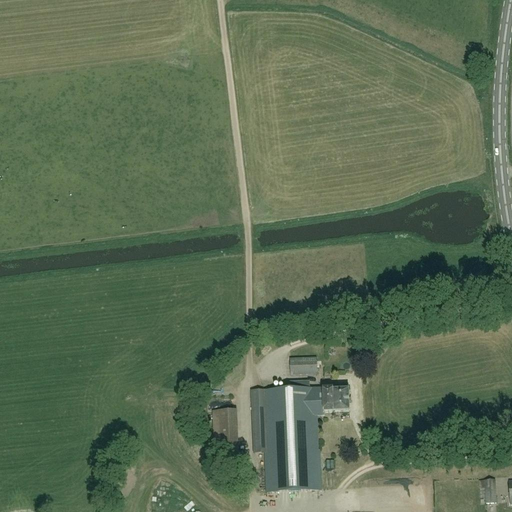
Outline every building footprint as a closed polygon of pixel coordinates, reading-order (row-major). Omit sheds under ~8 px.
[(291,376),(318,375),(317,359),(290,359),(291,376)] [(324,413),(334,413),(333,389),(309,390),(309,383),(290,383),(290,391),(252,392),(254,453),(264,452),(266,492),(319,490),(318,450),(317,450),(316,416),(324,416),(324,413)] [(333,389),(334,413),(350,413),(349,391),(348,391),(348,385),(337,386),(337,387),(333,387),(333,389)] [(213,456),(237,455),(236,410),(211,411),(213,456)] [(486,504),(497,504),(496,481),(480,482),(480,489),(485,489),(486,504)]
